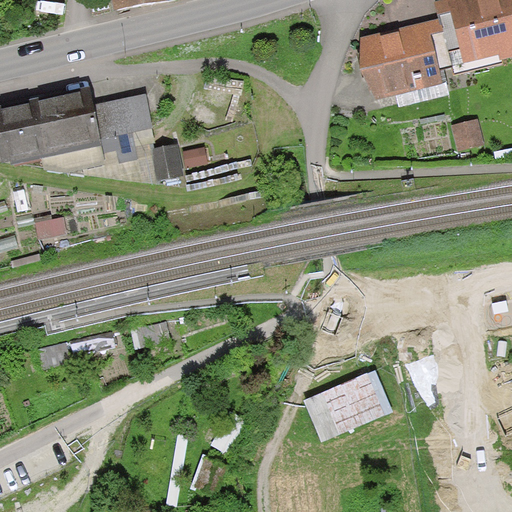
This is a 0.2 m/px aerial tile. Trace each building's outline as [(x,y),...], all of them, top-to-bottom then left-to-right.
[(511,0),(447,0),(441,2),(460,70),(503,58),(505,64),(511,62),(511,0)] [(439,19),(362,38),(377,100),(445,84),(440,64),(450,62),(439,19)] [(88,79),(0,98),(0,154),(43,146),(44,163),(65,166),(104,157),(98,135),(154,119),(145,87),(91,99),(88,79)] [(478,121),(454,127),(460,149),(484,144),(478,121)] [(175,141),(149,145),(155,180),(181,176),(175,141)] [(52,212),(31,216),(35,236),(55,233),(52,212)] [(511,294),(490,299),(493,314),(511,310),(511,294)] [(151,325),(133,327),(135,342),(153,340),(151,325)] [(95,334),(78,340),(83,355),(100,350),(95,334)] [(373,369),(303,401),(322,443),(392,411),(373,369)] [(247,421),(231,411),(210,445),(226,455),(247,421)] [(225,463),(207,457),(196,487),(214,494),(225,463)]
